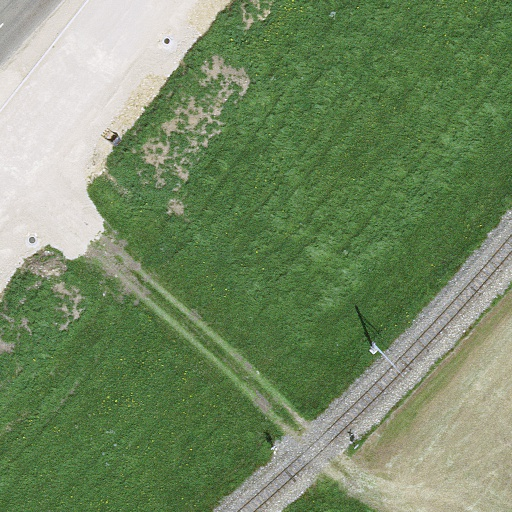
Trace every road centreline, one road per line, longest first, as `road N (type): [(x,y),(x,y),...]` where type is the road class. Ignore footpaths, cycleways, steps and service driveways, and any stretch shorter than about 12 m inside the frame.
road 1 (track): [(11,177),(356,481),(386,498)]
road 2 (tertiary): [(0,190),(149,0)]
